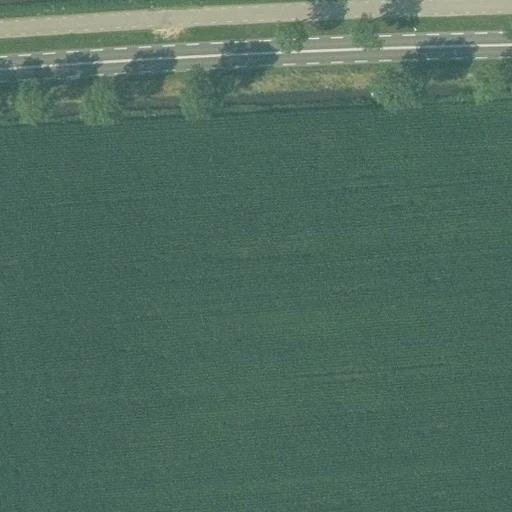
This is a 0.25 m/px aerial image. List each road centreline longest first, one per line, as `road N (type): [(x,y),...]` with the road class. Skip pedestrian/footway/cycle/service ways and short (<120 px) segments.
road 1 (primary): [(0,75),(511,49)]
road 2 (unclassified): [(0,29),(511,9)]
